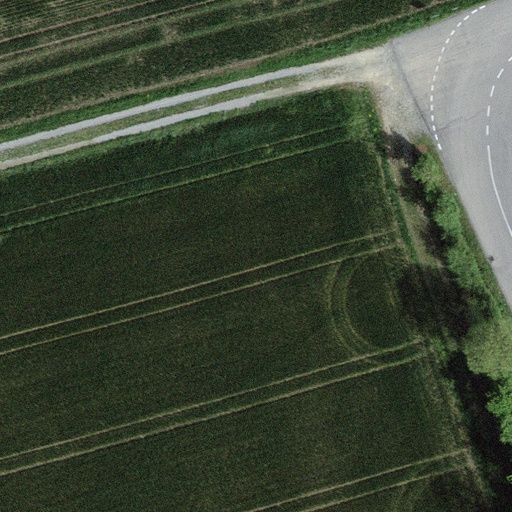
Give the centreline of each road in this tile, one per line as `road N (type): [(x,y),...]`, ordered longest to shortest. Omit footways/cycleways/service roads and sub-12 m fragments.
road 1 (track): [(0,161),(403,53),(511,57)]
road 2 (residential): [(511,60),(493,91),(486,132),(488,173),(511,230)]
